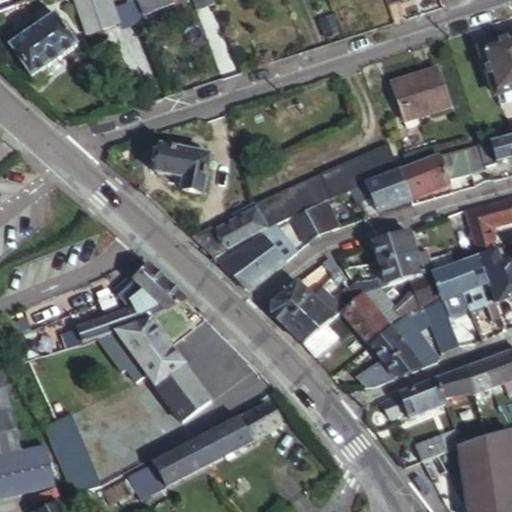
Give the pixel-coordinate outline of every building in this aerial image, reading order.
[(108,33),(95,0),(78,0),(93,38),(108,33)] [(124,27),(113,0),(95,0),(108,33),(124,27)] [(171,0),(146,0),(140,3),(146,19),(175,8),(171,0)] [(325,38),(327,46),(343,40),(333,7),(320,12),(328,37),(325,38)] [(32,34),(13,47),(37,80),(84,48),(61,15),(45,26),(41,21),(29,29),(32,34)] [(511,39),(482,49),(500,104),(511,100),(511,39)] [(438,68),(394,83),(406,121),(450,107),(438,68)] [(511,161),(511,135),(482,143),(483,153),(481,155),(485,169),(496,166),(497,165),(511,161)] [(397,171),(388,144),(252,201),(263,229),(290,217),(302,211),(321,203),(354,189),(365,184),(397,171)] [(456,181),(486,171),(485,169),(481,155),(478,144),(433,156),(419,162),(432,193),(457,183),(456,181)] [(189,155),(163,150),(157,178),(185,183),(183,194),(206,198),(213,160),(200,157),(200,151),(191,149),(189,155)] [(397,171),(411,201),(432,193),(419,162),(397,171)] [(377,214),(411,201),(397,171),(365,184),(377,214)] [(379,216),(377,214),(365,184),(354,189),(368,220),(379,216)] [(212,218),(191,238),(214,259),(263,229),(252,201),(230,210),(231,213),(214,222),(212,218)] [(511,222),(511,201),(466,216),(479,256),(498,249),(492,229),(511,222)] [(308,220),(326,212),(321,203),(302,211),(308,220)] [(308,220),(302,211),(290,217),(297,228),(308,220)] [(318,235),(338,229),(326,212),(308,220),(318,235)] [(308,243),(318,235),(308,220),(297,228),(308,243)] [(261,238),(221,266),(246,289),(255,289),(285,263),(297,252),(275,230),(261,238)] [(416,252),(410,232),(376,244),(381,263),(416,252)] [(427,248),(416,252),(381,263),(388,285),(407,279),(432,271),(434,270),(427,248)] [(478,263),(485,283),(503,277),(496,257),(478,263)] [(338,272),(328,260),(322,265),(333,277),(338,272)] [(469,308),(491,301),(485,283),(478,263),(456,270),(462,290),(469,308)] [(15,344),(21,364),(80,345),(96,340),(102,338),(115,334),(130,329),(143,325),(146,324),(147,323),(185,301),(179,295),(167,284),(155,272),(148,265),(133,283),(121,290),(117,293),(122,302),(126,301),(128,299),(132,307),(62,334),(60,329),(15,344)] [(435,277),(441,297),(462,290),(456,270),(435,277)] [(425,303),(441,297),(435,277),(432,271),(407,279),(419,305),(425,303)] [(375,289),(381,287),(378,280),(355,286),(362,294),(375,289)] [(286,328),(312,298),(298,285),(274,306),(272,316),(286,328)] [(362,294),(355,286),(336,302),(321,289),(312,298),(286,328),(304,344),(327,324),(341,312),(362,294)] [(355,329),(376,311),(362,294),(341,312),(355,329)] [(452,349),(458,347),(441,297),(425,303),(440,353),(452,349)] [(366,343),(388,325),(376,311),(355,329),(366,343)] [(375,386),(437,363),(398,317),(388,325),(366,343),(378,358),(354,379),(366,388),(375,386)] [(130,329),(115,334),(102,338),(96,340),(122,372),(126,369),(137,383),(147,376),(183,425),(210,406),(200,393),(147,323),(146,324),(143,325),(130,329)] [(304,344),(317,358),(339,338),(327,324),(304,344)] [(511,379),(511,353),(436,382),(443,400),(474,389),(476,393),(511,379)] [(0,376),(0,494),(51,482),(42,443),(18,449),(0,376)] [(400,397),(407,415),(409,419),(445,405),(443,400),(436,382),(400,397)] [(390,422),(407,415),(400,397),(383,403),(390,422)] [(196,441),(211,464),(280,428),(266,405),(196,441)] [(66,461),(78,499),(104,485),(74,413),(48,427),(66,461)] [(464,511),(511,511),(511,429),(511,423),(460,445),(454,447),(464,511)] [(414,444),(420,460),(454,447),(460,445),(454,428),(414,444)] [(140,502),(211,464),(196,441),(128,477),(140,502)] [(35,511),(34,511),(47,511),(61,506),(58,500),(35,511)]
